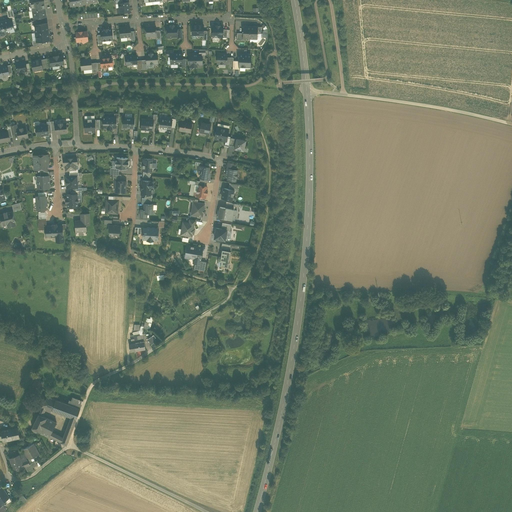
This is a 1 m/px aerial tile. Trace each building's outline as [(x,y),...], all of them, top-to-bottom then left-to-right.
[(44,0),(37,1),(31,2),(31,3),(33,10),(45,8),(44,0)] [(119,3),(119,8),(117,9),(117,13),(120,12),(129,11),(128,2),(123,3),(118,3),(119,3)] [(34,17),(34,18),(40,17),(46,16),(45,8),(33,10),(30,11),(31,18),(34,17)] [(4,21),(7,33),(15,31),(12,19),(4,21)] [(47,23),(41,24),(35,25),(36,32),(48,31),(47,23)] [(171,36),(171,37),(177,37),(178,36),(177,29),(177,25),(174,25),(173,25),(171,25),(167,25),(167,36),(171,36)] [(203,35),(203,30),(203,25),(192,25),(192,35),(203,35)] [(213,37),(219,37),(219,36),(223,36),(223,29),(223,26),(220,26),(220,25),(219,25),(219,26),(217,26),(217,25),(216,25),(216,26),(213,26),(213,37)] [(145,26),(146,36),(156,35),(156,31),(156,26),(145,26)] [(120,28),(121,37),(131,36),(130,31),(130,27),(120,28)] [(101,35),(102,40),(113,39),(112,29),(108,29),(104,29),(101,30),(101,35)] [(37,41),(42,41),(44,40),(49,40),(48,31),(36,33),(37,41)] [(82,41),(83,43),(88,40),(87,31),(83,32),(82,31),(79,32),(76,32),(76,37),(77,41),(82,41)] [(150,63),(150,64),(158,63),(157,54),(153,54),(153,53),(149,53),(149,54),(146,55),(146,60),(146,63),(147,63),(150,63)] [(182,63),(182,59),(182,53),(173,53),(171,53),(171,55),(171,63),(182,63)] [(217,63),(226,64),(227,57),(227,54),(218,53),(217,63)] [(191,66),(197,66),(197,64),(202,64),(202,56),(198,56),(198,55),(197,54),(189,54),(189,64),(191,64),(191,66)] [(240,67),(250,67),(251,55),(239,54),(239,61),(239,66),(240,67)] [(126,64),(133,64),(137,63),(137,60),(137,55),(126,56),(126,64)] [(50,58),(51,66),(64,64),(63,59),(62,56),(58,56),(54,56),(54,57),(50,58)] [(105,66),(106,67),(109,67),(110,66),(112,66),(112,65),(113,63),(113,62),(112,61),(111,57),(100,58),(101,62),(101,67),(102,67),(105,66)] [(32,61),(33,70),(43,68),(41,60),(41,59),(36,60),(36,61),(32,61)] [(81,60),(82,69),(92,68),(91,63),(91,59),(81,60)] [(20,71),(21,72),(23,72),(24,71),(27,70),(26,64),(25,62),(16,63),(17,71),(20,70),(20,71)] [(0,67),(0,76),(2,76),(2,77),(7,76),(7,75),(10,75),(9,73),(8,66),(5,66),(0,67),(0,68),(0,67)] [(107,129),(112,129),(112,127),(116,127),(116,123),(116,117),(114,117),(104,117),(104,127),(107,127),(107,129)] [(123,120),(123,127),(127,127),(127,128),(130,128),(130,127),(134,127),(134,118),(132,118),(125,117),(125,120),(123,120)] [(163,128),(167,129),(168,127),(171,127),(172,120),(166,119),(166,118),(161,118),(160,126),(163,126),(163,128)] [(88,120),(84,120),(85,132),(88,132),(92,132),(95,132),(95,129),(95,120),(92,120),(92,119),(88,119),(88,120)] [(141,129),(153,130),(153,123),(153,120),(142,119),(141,129)] [(179,130),(190,132),(192,123),(181,121),(179,130)] [(60,133),(60,134),(63,133),(67,132),(66,128),(67,128),(66,123),(63,123),(58,123),(58,124),(55,124),(55,129),(56,129),(56,133),(60,133)] [(201,123),(199,132),(209,134),(211,124),(201,123)] [(37,133),(37,136),(48,135),(48,134),(47,125),(44,125),(44,124),(39,124),(39,125),(36,126),(37,129),(36,129),(35,130),(35,132),(37,133)] [(225,141),(226,141),(227,138),(229,129),(217,127),(214,138),(225,141)] [(18,133),(19,139),(28,137),(26,128),(23,129),(23,128),(20,128),(20,129),(17,130),(18,133)] [(0,132),(0,140),(0,142),(10,140),(9,138),(8,131),(5,132),(4,131),(0,131),(0,132),(0,133),(0,132)] [(230,138),(228,146),(234,148),(236,139),(230,137),(230,138)] [(234,148),(243,150),(245,144),(243,143),(244,140),(237,138),(236,139),(234,148)] [(35,162),(36,169),(38,169),(41,169),(41,166),(47,166),(48,165),(48,156),(47,155),(35,155),(34,157),(34,160),(35,162)] [(119,168),(127,169),(127,168),(127,165),(128,165),(129,161),(128,161),(128,158),(117,157),(117,160),(116,160),(115,165),(116,165),(116,164),(116,165),(116,168),(119,168)] [(63,158),(64,163),(66,163),(66,165),(66,170),(69,170),(72,170),(72,169),(76,169),(75,164),(77,164),(77,158),(63,158)] [(150,171),(152,171),(152,167),(152,163),(152,159),(143,158),(143,170),(150,171)] [(200,178),(209,179),(210,174),(208,174),(209,167),(202,166),(199,165),(198,173),(201,174),(200,178)] [(228,179),(235,180),(237,170),(233,169),(230,169),(229,171),(227,170),(226,176),(228,176),(228,179)] [(37,183),(38,188),(50,188),(49,176),(40,176),(37,176),(37,181),(40,181),(40,183),(37,183)] [(67,185),(67,188),(70,188),(76,188),(78,188),(77,176),(69,176),(66,176),(66,179),(66,181),(68,181),(68,183),(66,183),(67,185)] [(154,183),(153,182),(151,182),(151,181),(142,180),(142,184),(141,184),(141,190),(141,194),(145,194),(150,195),(151,187),(152,187),(154,185),(154,183)] [(116,192),(126,192),(126,188),(125,188),(126,186),(126,181),(121,181),(115,181),(115,188),(116,188),(116,192)] [(199,185),(198,189),(197,188),(197,192),(197,196),(200,196),(205,197),(207,186),(204,186),(199,185)] [(223,188),(222,198),(232,200),(234,190),(228,189),(223,188)] [(67,203),(68,207),(78,206),(77,202),(79,202),(79,198),(77,198),(77,194),(70,194),(67,194),(67,198),(67,203)] [(37,209),(46,208),(46,204),(47,204),(46,200),(45,200),(45,196),(39,196),(37,196),(37,198),(37,202),(37,209)] [(101,212),(118,213),(118,200),(113,200),(108,200),(106,199),(106,209),(102,208),(101,212)] [(191,214),(203,216),(203,212),(204,210),(205,204),(197,202),(193,202),(191,214)] [(140,217),(147,217),(147,213),(152,213),(153,204),(150,204),(144,204),(144,210),(140,210),(140,217)] [(220,207),(219,210),(219,214),(218,217),(232,220),(234,209),(225,208),(220,207)] [(7,223),(8,226),(16,225),(12,211),(7,213),(7,212),(4,213),(4,214),(0,214),(0,218),(2,225),(7,223)] [(38,218),(38,229),(46,229),(45,226),(47,226),(46,218),(39,218),(38,218)] [(75,221),(76,231),(79,231),(83,230),(86,230),(86,224),(89,224),(89,220),(82,220),(75,221)] [(181,234),(191,236),(194,224),(189,223),(183,222),(181,234)] [(56,235),(56,241),(63,241),(63,230),(63,225),(62,225),(57,225),(57,224),(52,224),(52,226),(47,226),(45,226),(46,229),(46,236),(56,235)] [(110,235),(119,235),(119,231),(120,231),(121,225),(112,225),(109,225),(109,231),(110,231),(110,235)] [(148,240),(150,240),(151,228),(143,227),(143,238),(147,239),(148,240)] [(158,228),(151,228),(150,240),(153,240),(154,239),(158,239),(158,228)] [(225,240),(225,237),(226,232),(227,230),(221,228),(216,228),(214,238),(225,240)] [(195,262),(199,263),(200,260),(200,259),(201,259),(203,247),(187,244),(185,255),(189,255),(189,257),(190,257),(194,258),(193,262),(195,262)] [(230,250),(221,249),(220,253),(221,253),(221,256),(219,255),(218,260),(221,261),(220,266),(228,267),(229,262),(231,250),(230,250)] [(194,268),(204,270),(206,261),(200,260),(199,263),(195,262),(194,268)] [(148,339),(151,345),(156,342),(152,336),(148,339)] [(43,381),(35,378),(32,385),(39,389),(43,381)] [(51,410),(71,418),(76,420),(80,409),(71,405),(56,399),(47,396),(42,407),(40,410),(41,410),(45,411),(45,410),(46,408),(51,410)] [(72,401),(57,396),(56,399),(71,405),(72,401)] [(74,397),(72,401),(71,405),(80,409),(83,401),(74,397)] [(32,428),(38,432),(40,432),(46,418),(43,416),(43,415),(39,414),(32,428)] [(67,445),(68,440),(64,438),(63,438),(52,432),(56,423),(46,418),(40,432),(67,445)] [(71,418),(65,434),(69,436),(69,437),(70,437),(76,420),(71,418)] [(10,429),(11,434),(10,434),(11,440),(20,438),(18,428),(10,429)] [(3,442),(11,440),(10,434),(11,434),(10,429),(1,431),(3,442)] [(28,460),(39,454),(34,444),(22,450),(27,460),(28,460)] [(19,455),(21,463),(27,460),(23,454),(19,455)] [(10,459),(15,471),(16,471),(25,467),(29,465),(27,460),(21,463),(19,455),(10,459)] [(30,464),(29,465),(25,467),(29,475),(31,474),(34,471),(32,468),(37,465),(35,461),(30,464)] [(0,505),(5,501),(7,502),(10,500),(2,487),(0,488),(0,505)]
